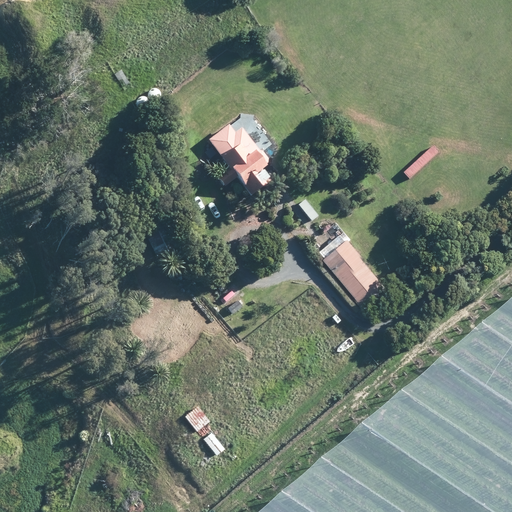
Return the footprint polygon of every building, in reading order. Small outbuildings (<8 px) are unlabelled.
[(210,142),(230,170),(219,178),(226,188),(238,179),(250,197),(271,182),(261,169),(268,165),(242,127),(237,130),(234,126),(210,142)] [(166,246),(158,230),(139,239),(146,255),(166,246)] [(386,289),(342,236),(318,256),(362,309),(386,289)] [(199,406),(185,417),(198,433),(211,422),(199,406)] [(213,432),(203,440),(217,459),(227,452),(213,432)]
